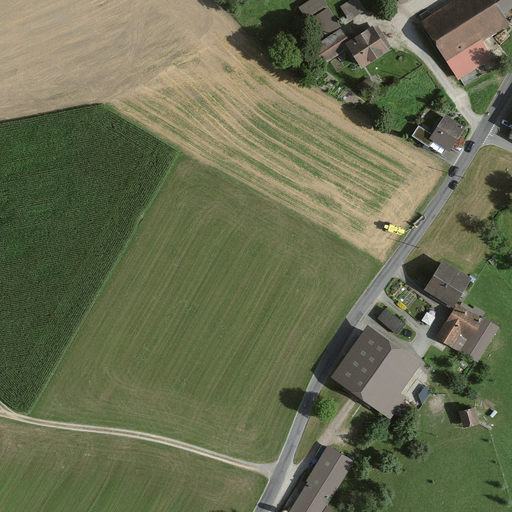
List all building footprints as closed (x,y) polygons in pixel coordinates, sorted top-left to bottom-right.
[(318,0),(312,0),(296,10),(301,19),(322,7),(318,0)] [(360,0),(349,0),(341,5),(350,20),(367,10),(360,0)] [(490,0),(460,0),(421,25),(455,80),(486,60),(475,42),(505,24),(490,0)] [(319,66),(343,51),(355,70),(379,54),(365,31),(345,44),(325,13),(314,20),(325,39),(309,49),(319,66)] [(429,136),(416,127),(410,137),(425,147),(428,142),(446,153),(458,133),(439,121),(429,136)] [(435,264),(421,288),(449,304),(463,280),(435,264)] [(495,329),(457,306),(438,339),(449,346),(455,336),(467,343),(461,353),(475,362),(495,329)] [(401,324),(383,309),(375,318),(393,334),(401,324)] [(413,363),(363,330),(329,380),(386,418),(400,397),(393,392),(413,363)] [(469,410),(456,414),(461,428),(473,424),(469,410)] [(322,511),(351,464),(326,449),(288,511),(322,511)]
